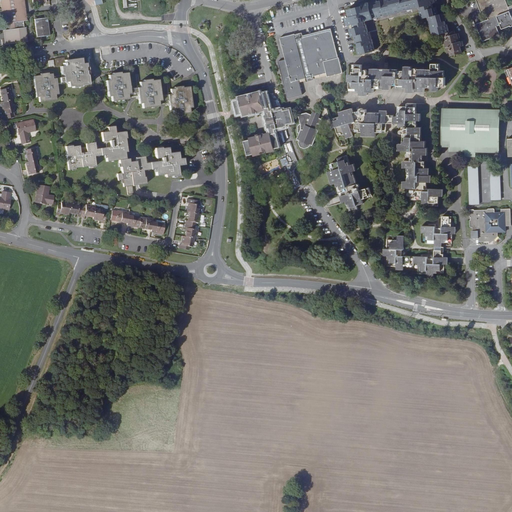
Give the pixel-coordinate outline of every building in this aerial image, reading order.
[(0,0),(1,9),(0,9),(0,13),(2,14),(4,24),(14,22),(15,29),(5,31),(6,45),(28,42),(26,27),(24,28),(23,21),(27,21),(24,0),(33,0),(34,4),(46,2),(46,0),(0,0)] [(443,34),(449,32),(447,25),(445,25),(444,21),(443,18),(445,17),(444,13),(437,15),(435,7),(433,8),(432,8),(431,4),(432,4),(436,3),(434,0),(384,0),(385,0),(381,1),(377,2),(377,1),(362,5),(362,6),(350,9),(352,17),(348,18),(349,25),(353,24),(354,28),(352,28),(354,36),(355,36),(356,40),(358,39),(359,42),(360,46),(357,47),(359,55),(373,51),(371,44),(373,43),(372,40),(371,40),(369,33),(367,26),(366,26),(365,21),(366,21),(366,19),(381,15),(381,16),(385,15),(385,14),(400,10),(400,12),(404,10),(404,9),(418,5),(419,7),(420,7),(421,11),(423,19),(430,17),(432,24),(430,25),(431,29),(433,28),(435,36),(439,35),(443,34)] [(476,0),(481,13),(486,11),(489,19),(477,24),(476,24),(482,42),(500,35),(496,26),(500,25),(502,29),(511,26),(511,27),(511,26),(511,15),(511,16),(511,15),(511,5),(508,7),(505,0),(476,0)] [(34,20),(36,38),(50,36),(47,18),(34,20)] [(302,36),(312,77),(326,74),(327,77),(343,73),(339,58),(338,58),(331,28),(302,36)] [(454,31),(451,32),(449,32),(443,34),(444,37),(443,38),(444,44),(446,44),(448,53),(450,53),(451,56),(462,54),(460,47),(462,47),(461,41),(459,42),(458,39),(457,34),(455,34),(454,31)] [(299,81),(306,79),(295,37),(294,34),(280,38),(285,60),(278,61),(288,98),(302,95),(299,81)] [(295,37),(306,79),(310,78),(312,77),(302,36),(298,37),(295,37)] [(45,72),(42,72),(39,73),(39,74),(33,75),(35,89),(35,92),(36,97),(38,96),(39,102),(56,99),(56,94),(58,94),(57,83),(67,82),(68,87),(72,86),(72,88),(81,87),(81,85),(89,84),(86,62),(82,63),(81,57),(64,60),(64,58),(52,59),(52,60),(49,61),(50,66),(53,66),(53,67),(60,66),(62,76),(53,78),(52,72),(48,73),(48,71),(45,72)] [(362,65),(359,65),(353,65),(353,75),(348,75),(348,81),(350,82),(350,91),(360,91),(360,95),(367,96),(367,92),(374,93),(374,88),(384,89),(391,90),(391,86),(398,86),(397,88),(408,88),(407,92),(415,93),(415,91),(415,89),(418,89),(418,91),(425,92),(425,85),(428,85),(432,85),(432,87),(432,91),(438,91),(438,87),(438,84),(445,84),(446,78),(444,78),(445,71),(440,70),(440,68),(438,68),(438,64),(432,64),(432,69),(432,72),(429,72),(429,69),(419,69),(419,70),(418,70),(418,68),(417,68),(416,68),(415,68),(414,69),(412,69),(412,66),(405,66),(405,70),(403,70),(403,73),(398,73),(398,72),(391,71),(391,69),(388,69),(388,67),(388,63),(384,63),(384,69),(378,69),(371,68),(371,72),(369,72),(368,71),(367,70),(366,70),(365,70),(364,70),(364,71),(364,72),(362,71),(362,68),(362,65)] [(109,80),(105,81),(107,88),(107,90),(108,97),(111,96),(111,101),(128,99),(128,94),(137,92),(139,104),(142,104),(143,109),(159,107),(158,102),(168,100),(169,111),(172,111),(173,116),(190,114),(189,108),(192,108),(189,86),(182,87),(182,86),(173,87),(173,89),(170,89),(171,94),(160,96),(157,79),(151,80),(150,78),(141,79),(142,81),(138,81),(139,87),(129,88),(126,72),(120,73),(119,71),(111,72),(111,74),(108,74),(109,80)] [(10,100),(12,100),(9,87),(0,89),(3,102),(10,100)] [(240,99),(233,101),(237,115),(244,114),(244,115),(251,114),(258,112),(265,110),(265,109),(270,107),(271,107),(267,92),(261,94),(260,92),(253,94),(254,96),(247,97),(247,95),(240,97),(240,99)] [(3,102),(0,102),(4,119),(7,119),(12,118),(10,113),(13,112),(10,100),(3,102)] [(340,117),(330,119),(333,128),(336,127),(339,136),(345,134),(346,138),(353,136),(352,132),(356,132),(356,129),(360,129),(360,132),(362,132),(362,136),(376,137),(376,132),(379,132),(379,130),(386,130),(386,123),(401,124),(401,130),(400,131),(400,132),(400,133),(401,134),(403,134),(403,138),(405,138),(405,141),(403,141),(402,144),(398,144),(398,151),(408,151),(408,153),(407,153),(406,154),(406,155),(406,156),(407,157),(408,157),(409,157),(409,161),(403,161),(403,168),(408,168),(408,171),(410,171),(410,178),(407,178),(407,182),(403,181),(402,188),(411,189),(411,192),(409,192),(409,193),(408,194),(408,195),(408,196),(409,196),(410,196),(410,200),(416,200),(416,199),(416,197),(419,197),(419,199),(422,199),(422,204),(429,204),(429,206),(434,206),(434,199),(437,199),(437,196),(443,196),(443,190),(426,189),(424,189),(424,185),(427,186),(427,183),(431,183),(432,175),(429,175),(429,168),(425,168),(425,165),(423,165),(423,162),(423,155),(428,155),(428,148),(426,148),(426,141),(419,141),(419,138),(419,135),(421,135),(422,127),(417,127),(417,124),(415,124),(415,120),(418,121),(421,121),(421,114),(417,114),(417,111),(414,111),(414,103),(407,103),(407,107),(398,106),(398,117),(393,116),(393,115),(387,115),(387,113),(367,113),(367,110),(363,110),(362,109),(362,108),(361,108),(360,109),(359,110),(359,111),(353,113),(352,108),(339,112),(340,117)] [(274,114),(273,111),(273,110),(270,111),(270,107),(265,109),(265,110),(266,114),(265,114),(265,117),(266,120),(267,120),(275,118),(274,114)] [(276,111),(273,111),(274,114),(275,118),(276,121),(278,129),(280,128),(281,129),(283,129),(285,128),(285,127),(288,126),(288,124),(284,112),(284,111),(283,109),(280,110),(280,108),(277,109),(275,110),(276,111)] [(290,109),(284,111),(284,112),(288,124),(294,123),(291,110),(290,109)] [(244,114),(237,115),(239,123),(240,127),(244,126),(245,129),(241,130),(244,141),(250,139),(250,138),(256,136),(256,134),(263,133),(263,134),(270,132),(269,128),(268,129),(267,123),(268,123),(267,120),(266,120),(265,117),(265,114),(266,114),(265,110),(258,112),(258,114),(251,115),(251,114),(244,115),(244,114)] [(311,144),(314,145),(324,118),(323,118),(320,117),(317,113),(312,114),(307,112),(298,114),(300,121),(301,123),(299,124),(299,125),(298,126),(298,127),(299,132),(300,133),(298,139),(300,140),(300,142),(302,147),(307,148),(311,146),(311,144)] [(462,113),(444,113),(443,141),(451,141),(451,146),(451,151),(467,151),(469,153),(473,153),(475,152),(498,152),(499,114),(462,113)] [(35,131),(33,121),(15,124),(17,134),(19,134),(20,140),(27,139),(26,133),(35,131)] [(278,129),(276,121),(268,123),(267,123),(268,129),(269,128),(270,132),(276,131),(275,129),(278,129)] [(68,145),(65,146),(68,170),(71,169),(71,168),(91,165),(91,167),(95,166),(94,156),(105,155),(106,162),(118,160),(119,165),(120,164),(121,174),(117,175),(118,181),(122,181),(123,188),(137,186),(143,185),(146,185),(145,181),(144,182),(143,171),(155,169),(156,176),(165,174),(165,177),(175,175),(175,177),(178,176),(177,166),(184,165),(183,159),(178,159),(178,152),(169,153),(168,148),(159,149),(159,148),(155,148),(157,162),(145,164),(144,158),(135,159),(136,162),(129,163),(128,159),(125,159),(125,152),(126,151),(125,135),(126,135),(125,132),(115,133),(113,127),(107,127),(108,131),(101,133),(102,142),(105,142),(106,149),(96,150),(95,144),(85,145),(85,147),(79,148),(79,146),(69,147),(68,145)] [(250,139),(244,141),(248,156),(254,154),(254,156),(261,154),(261,152),(267,150),(268,152),(275,151),(274,149),(281,147),(277,132),(276,133),(276,131),(270,132),(263,134),(256,136),(250,138),(250,139)] [(35,161),(37,160),(34,148),(25,150),(28,162),(35,161)] [(339,162),(333,164),(334,167),(332,168),(332,170),(328,172),(332,185),(336,184),(337,187),(339,186),(340,189),(338,190),(342,203),(346,202),(347,205),(349,204),(351,211),(358,209),(357,205),(363,204),(362,199),(365,198),(364,196),(371,194),(369,187),(359,190),(358,188),(359,187),(359,186),(359,185),(359,184),(358,184),(357,184),(354,175),(352,176),(350,172),(353,172),(356,171),(354,164),(350,165),(349,162),(347,163),(345,156),(338,158),(339,162)] [(28,162),(26,163),(29,175),(38,173),(35,161),(28,162)] [(478,167),(477,167),(468,167),(469,206),(478,206),(478,167)] [(500,170),(490,171),(490,201),(500,201),(500,170)] [(46,203),(52,204),(54,196),(47,195),(49,187),(39,185),(35,202),(46,204),(46,203)] [(0,204),(0,214),(8,216),(9,206),(8,205),(9,199),(2,198),(1,204),(0,204)] [(187,203),(185,212),(187,213),(198,214),(200,202),(186,199),(186,203),(187,203)] [(77,216),(80,217),(83,205),(78,204),(79,202),(71,201),(70,203),(68,213),(77,215),(77,216)] [(59,214),(68,216),(68,213),(70,203),(61,202),(61,204),(57,203),(55,215),(59,215),(59,214)] [(83,205),(80,217),(84,217),(84,216),(93,218),(95,208),(95,205),(86,204),(86,206),(83,205)] [(478,239),(479,242),(483,242),(483,240),(489,240),(489,242),(494,241),(498,236),(498,232),(506,232),(505,226),(511,226),(511,222),(510,211),(511,211),(511,207),(501,208),(501,213),(495,213),(495,209),(494,209),(488,209),(487,210),(475,210),(474,210),(471,210),(470,211),(470,217),(470,218),(472,218),(472,220),(471,220),(470,220),(470,226),(471,227),(473,227),(473,231),(473,236),(478,236),(478,239)] [(93,218),(92,220),(101,221),(100,222),(104,223),(106,211),(103,211),(103,209),(95,208),(93,218)] [(127,223),(128,215),(129,214),(116,211),(116,212),(112,211),(110,220),(114,221),(127,223)] [(198,223),(200,215),(198,214),(187,213),(186,221),(185,221),(184,225),(196,227),(196,223),(198,223)] [(127,223),(126,225),(139,227),(140,217),(128,215),(127,223)] [(449,224),(449,217),(442,216),(442,232),(439,231),(439,233),(435,233),(435,226),(422,226),(422,233),(426,233),(426,236),(428,236),(428,243),(435,243),(435,249),(434,261),(432,261),(432,264),(428,263),(428,257),(399,256),(399,254),(397,254),(397,251),(400,251),(400,249),(404,249),(405,236),(398,235),(397,240),(395,240),(394,243),(387,242),(387,249),(384,249),(383,256),(388,256),(388,259),(390,259),(390,266),(397,266),(397,269),(404,270),(404,265),(407,265),(407,263),(414,263),(418,263),(418,266),(421,266),(420,274),(427,274),(427,277),(434,277),(434,273),(437,273),(437,271),(444,271),(444,264),(448,264),(448,257),(444,257),(444,254),(442,254),(442,249),(442,247),(442,242),(445,242),(445,240),(452,241),(452,234),(455,234),(456,227),(451,227),(451,224),(449,224)] [(152,222),(153,219),(140,217),(139,227),(151,229),(152,222)] [(151,229),(151,231),(163,233),(164,223),(152,222),(151,229)] [(196,227),(184,225),(184,228),(185,228),(183,237),(193,239),(196,239),(197,230),(195,230),(196,227)] [(192,247),(193,239),(183,237),(181,237),(180,245),(178,245),(178,248),(189,250),(190,247),(192,247)]
